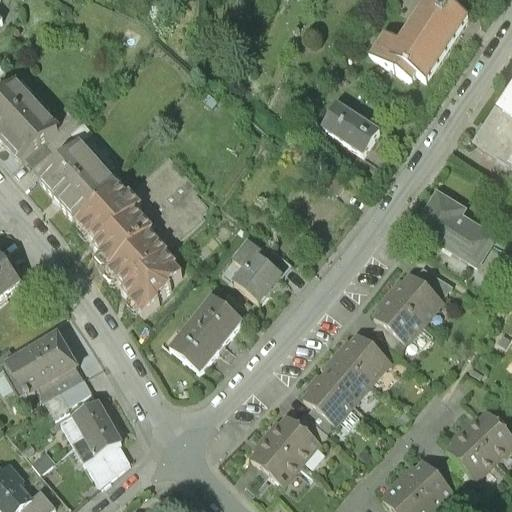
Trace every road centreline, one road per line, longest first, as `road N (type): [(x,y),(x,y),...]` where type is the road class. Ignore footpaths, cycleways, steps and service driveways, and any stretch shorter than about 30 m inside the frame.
road 1 (residential): [(511,39),(373,253),(180,473)]
road 2 (residential): [(14,222),(112,349),(180,473)]
